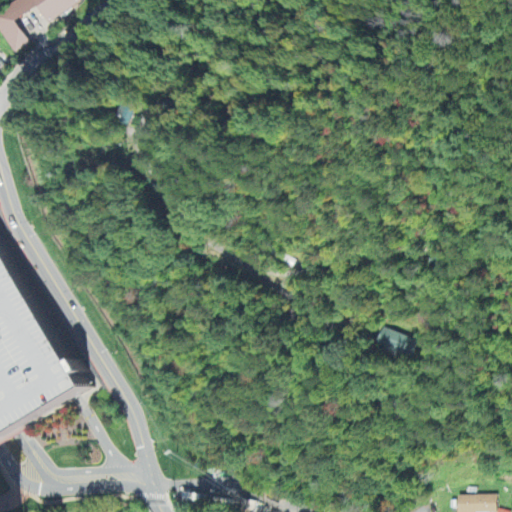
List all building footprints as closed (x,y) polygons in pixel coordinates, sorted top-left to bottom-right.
[(11,0),(0,8),(0,25),(19,52),(34,42),(18,18),(40,2),(52,20),(81,0),(11,0)] [(140,103),(129,125),(123,122),(133,100),(140,103)] [(0,219),(102,382),(76,400),(21,437),(0,450),(0,219)] [(260,244),(278,257),(282,252),(264,239),(260,244)] [(432,258),(452,271),(456,264),(436,251),(432,258)] [(270,299),(240,292),(238,300),(268,307),(270,299)] [(290,322),(291,346),(299,346),(298,322),(290,322)] [(378,340),(414,356),(421,341),(385,325),(378,340)] [(332,339),(326,350),(346,360),(352,348),(332,339)] [(496,510),(457,511),(456,494),(495,493),(496,510)]
